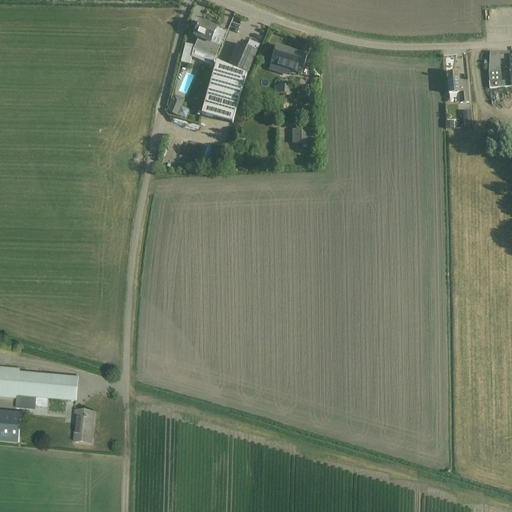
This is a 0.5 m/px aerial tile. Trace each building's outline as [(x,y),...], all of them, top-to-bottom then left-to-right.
[(201,20),(206,8),(197,5),(192,16),(201,20)] [(212,44),(218,30),(213,28),(201,23),(195,37),(199,39),(196,47),(186,44),(181,63),(190,65),(192,58),(195,50),(216,59),(221,48),(212,44)] [(247,76),(260,45),(250,41),(247,48),(239,44),(232,59),(228,68),(217,64),(202,116),(233,124),(247,76)] [(301,75),(307,56),(277,47),(271,66),(301,75)] [(501,82),(500,64),(499,54),(490,55),(489,75),(490,89),(511,88),(511,63),(510,63),(510,81),(501,82)] [(459,85),(458,74),(447,75),(448,79),(446,79),(447,80),(448,80),(449,95),(459,94),(460,105),(469,104),(467,84),(459,85)] [(275,86),(275,95),(288,95),(289,87),(275,86)] [(297,92),(297,99),(308,99),(309,87),(302,87),(302,92),(297,92)] [(171,126),(184,130),(188,116),(175,113),(171,126)] [(472,114),(465,114),(466,130),(473,130),(472,114)] [(310,131),(294,131),(294,145),(310,145),(310,131)] [(167,150),(175,153),(178,145),(170,142),(167,150)] [(76,403),(78,379),(19,374),(19,370),(0,368),(0,399),(17,401),(16,412),(35,414),(37,399),(76,403)] [(0,413),(0,443),(18,446),(21,416),(0,413)] [(95,414),(77,413),(74,445),(92,447),(95,414)]
